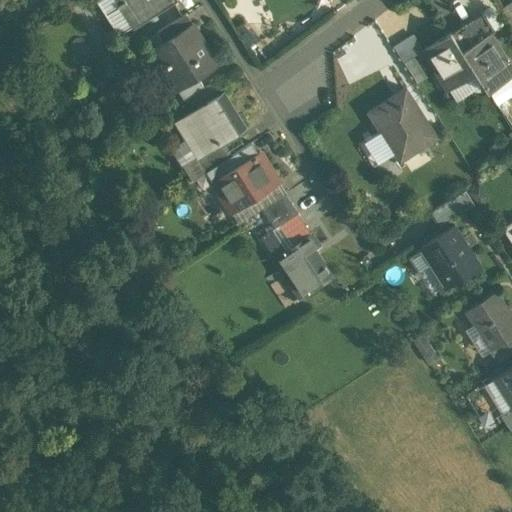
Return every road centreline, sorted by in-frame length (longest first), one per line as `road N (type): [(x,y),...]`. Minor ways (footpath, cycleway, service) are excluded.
road 1 (residential): [(273,100),(381,264)]
road 2 (residential): [(378,0),(327,37),(273,100)]
